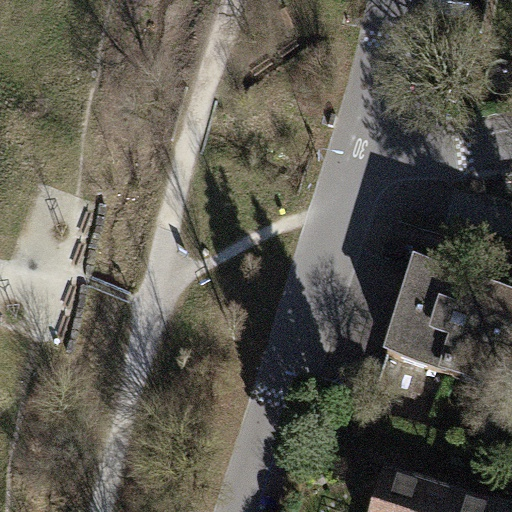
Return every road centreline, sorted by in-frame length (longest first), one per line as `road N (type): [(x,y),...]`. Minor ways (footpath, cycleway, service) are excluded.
road 1 (residential): [(240,511),(359,138)]
road 2 (residential): [(359,138),(452,156),(511,149)]
road 3 (residential): [(359,138),(394,0)]
